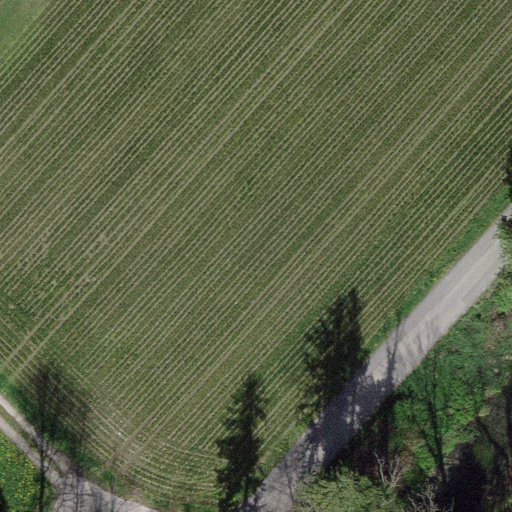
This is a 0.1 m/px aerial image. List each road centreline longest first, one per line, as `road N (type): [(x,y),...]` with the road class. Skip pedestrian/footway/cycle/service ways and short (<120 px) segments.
road 1 (unclassified): [(284,511),(511,242)]
road 2 (track): [(99,511),(0,417)]
